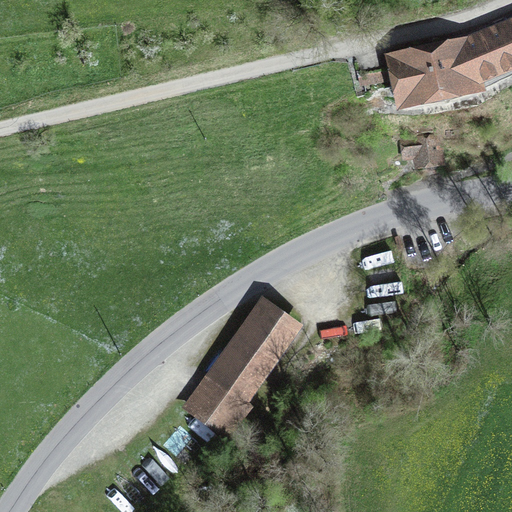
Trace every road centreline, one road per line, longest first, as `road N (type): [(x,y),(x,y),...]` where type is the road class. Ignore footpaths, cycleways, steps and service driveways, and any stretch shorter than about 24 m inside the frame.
road 1 (tertiary): [(6,511),(119,371),(245,278),(348,221),(511,186)]
road 2 (unclassified): [(0,133),(412,39),(511,3)]
